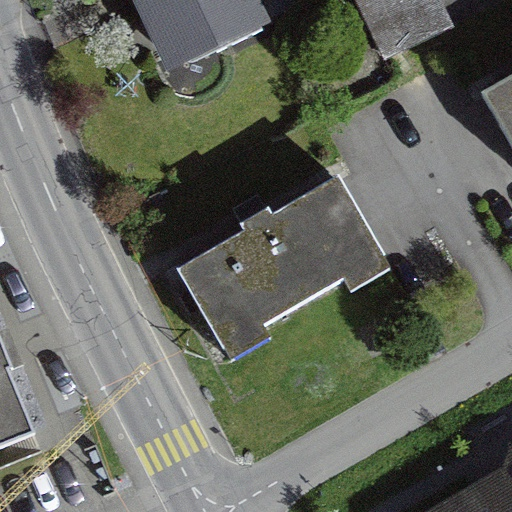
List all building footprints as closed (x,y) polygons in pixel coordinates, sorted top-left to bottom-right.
[(218,49),(260,30),(245,0),(146,0),(173,56),(212,38),(218,49)] [(360,0),(387,55),(441,29),(427,0),(360,0)] [(511,79),(483,96),(511,146),(511,79)] [(382,257),(338,180),(271,219),(267,212),(242,227),(246,234),(180,272),(224,348),(382,257)] [(0,448),(35,434),(9,371),(13,369),(0,338),(0,448)] [(511,511),(511,481),(511,485),(502,483),(450,511),(511,511)]
